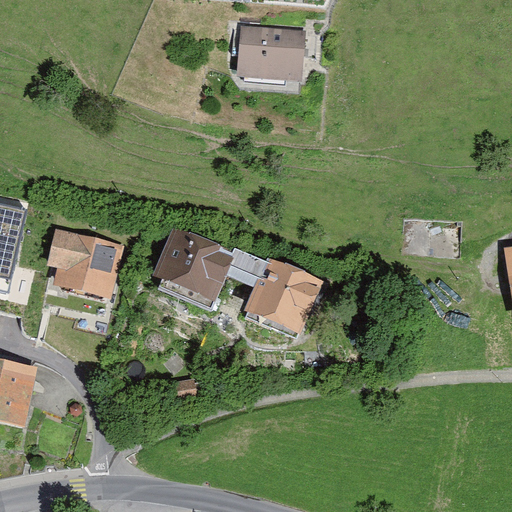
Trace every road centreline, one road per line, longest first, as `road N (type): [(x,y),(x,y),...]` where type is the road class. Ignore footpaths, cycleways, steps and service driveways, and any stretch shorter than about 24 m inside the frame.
road 1 (residential): [(102,487),(102,442),(87,388),(59,365),(0,349)]
road 2 (tertiary): [(102,487),(249,511)]
